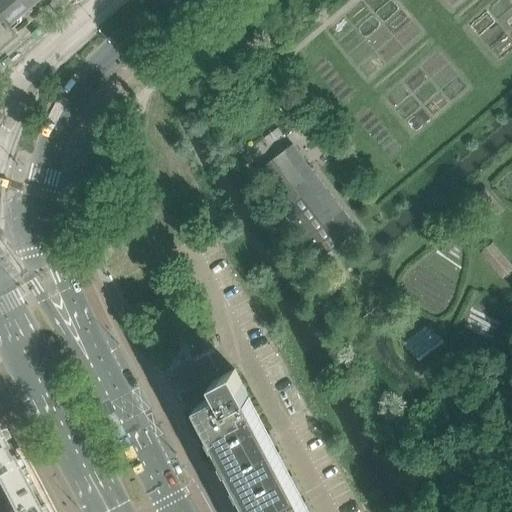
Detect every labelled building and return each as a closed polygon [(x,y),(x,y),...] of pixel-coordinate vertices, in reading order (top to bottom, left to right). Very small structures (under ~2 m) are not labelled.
[(20,14),(36,0),(0,0),(0,10),(5,17),(14,27),(22,21),(20,14)] [(0,46),(18,32),(14,27),(5,17),(0,10),(0,46)] [(293,144),(265,165),(287,194),(294,203),(283,212),(319,260),(338,246),(358,230),(344,211),(293,144)] [(505,210),(485,187),(471,200),(490,222),(493,221),(504,212),(505,210)] [(511,270),(511,264),(493,242),(480,253),(502,279),(511,270)] [(308,511),(298,493),(249,399),(248,397),(249,397),(235,369),(212,381),(218,393),(197,404),(205,420),(206,420),(254,511),(308,511)] [(35,495),(25,475),(25,474),(13,452),(10,453),(9,452),(8,452),(6,448),(0,451),(0,486),(11,508),(36,496),(36,495),(35,495)] [(44,511),(36,496),(11,508),(6,511),(44,511)]
